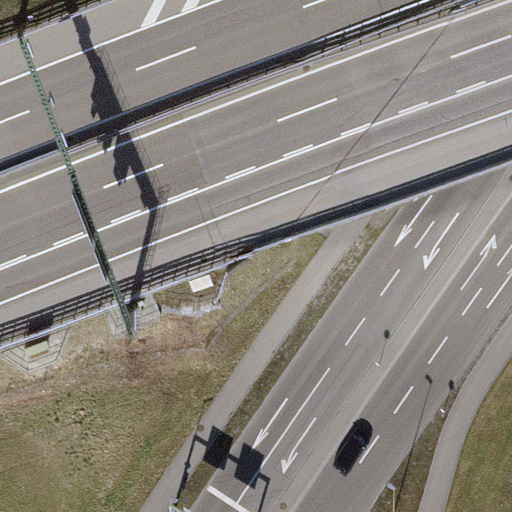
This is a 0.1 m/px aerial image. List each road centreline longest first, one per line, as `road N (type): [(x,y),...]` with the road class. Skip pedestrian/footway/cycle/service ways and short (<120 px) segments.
road 1 (primary): [(511,123),(237,511)]
road 2 (motorway): [(0,233),(413,75)]
road 3 (motorway): [(333,0),(0,125)]
road 4 (primary): [(321,511),(511,244)]
